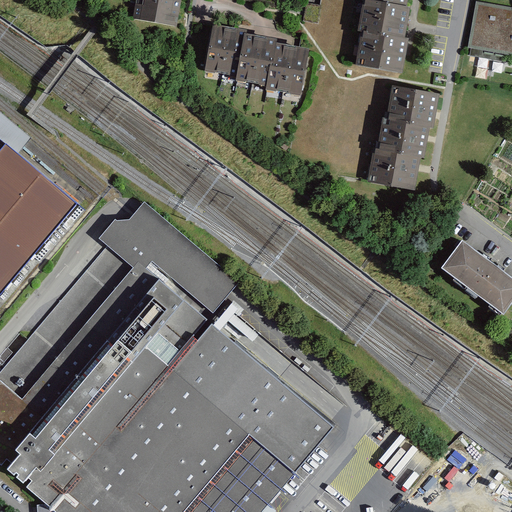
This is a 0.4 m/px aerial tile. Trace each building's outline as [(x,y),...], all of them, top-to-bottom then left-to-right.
[(180,0),(133,0),(130,25),(176,32),(180,0)] [(406,0),(358,0),(357,6),(360,6),(362,6),(404,13),(406,0)] [(511,57),(511,10),(474,4),(466,49),(511,57)] [(359,39),(403,45),(408,13),(404,13),(362,6),(360,6),(355,38),(359,39)] [(242,39),(243,34),(211,28),(202,76),(234,82),(242,39)] [(265,91),(272,48),(273,45),(242,39),(234,82),(234,85),(265,91)] [(359,39),(355,70),(401,77),(406,45),(403,45),(359,39)] [(298,102),(307,55),(272,48),(265,91),(263,96),(298,102)] [(502,72),(503,62),(479,59),(476,76),(487,78),(488,70),(502,72)] [(391,83),(385,116),(428,124),(432,125),(433,115),(438,92),(391,83)] [(382,116),(377,146),(419,153),(423,154),(426,139),(428,124),(385,116),(382,116)] [(1,142),(0,142),(0,281),(69,199),(1,142)] [(372,145),(366,179),(413,188),(417,168),(419,153),(377,146),(372,145)] [(0,467),(52,511),(259,511),(348,408),(228,305),(212,324),(204,317),(236,280),(144,202),(134,215),(130,220),(117,221),(115,220),(99,239),(107,246),(132,267),(21,396),(0,378),(0,467)] [(441,269),(504,315),(511,305),(511,277),(462,241),(441,269)] [(384,417),(372,432),(385,441),(396,426),(384,417)] [(403,433),(381,460),(393,470),(409,451),(418,458),(413,464),(423,471),(434,457),(403,433)] [(462,443),(449,461),(495,493),(503,482),(495,476),(500,469),(487,460),(487,461),(462,443)] [(511,487),(504,484),(498,496),(511,502),(511,487)]
